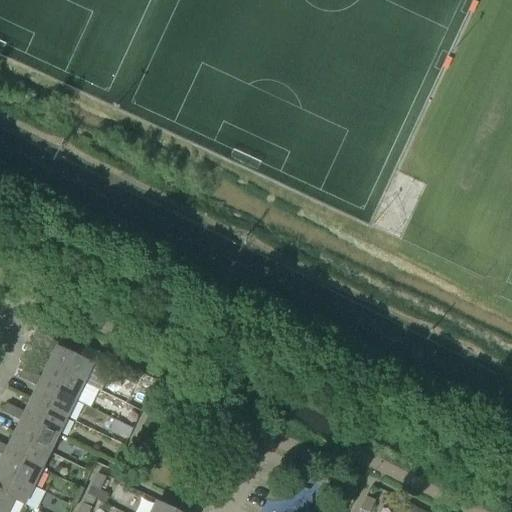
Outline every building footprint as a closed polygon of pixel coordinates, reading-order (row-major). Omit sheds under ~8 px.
[(54,353),(47,366),(82,382),(90,366),(55,349),(57,344),(48,340),(44,348),(54,353)] [(22,370),(20,374),(73,399),(82,382),(47,366),(41,379),(22,370)] [(18,378),(37,387),(32,398),(66,415),(73,399),(20,374),(18,378)] [(24,414),(5,405),(3,409),(56,435),(66,415),(32,398),(24,414)] [(1,413),(20,422),(14,434),(48,451),(56,435),(3,409),(1,413)] [(7,448),(0,444),(0,448),(40,468),(48,451),(14,434),(7,448)] [(0,455),(3,457),(0,463),(0,471),(31,487),(40,468),(0,448),(0,455)] [(0,494),(22,505),(31,487),(0,471),(0,494)] [(90,487),(98,490),(104,478),(97,474),(90,487)] [(88,511),(99,491),(98,490),(90,487),(82,503),(81,503),(77,511),(88,511)] [(0,511),(8,511),(13,501),(22,506),(22,505),(0,494),(0,511)] [(366,497),(360,510),(364,511),(368,511),(374,501),(366,497)] [(174,511),(156,503),(151,511),(174,511)]
